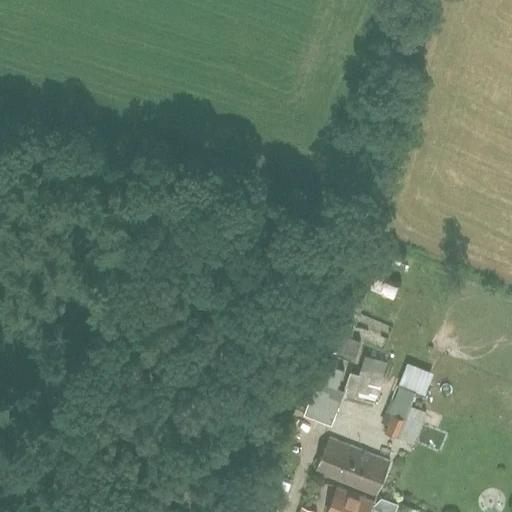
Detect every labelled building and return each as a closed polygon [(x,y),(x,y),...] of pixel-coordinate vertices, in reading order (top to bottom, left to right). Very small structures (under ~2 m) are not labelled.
[(374,270),(367,283),(396,299),(403,287),(374,270)] [(332,352),(354,359),(361,341),(351,337),(358,318),(365,298),(347,291),(340,312),(346,314),(340,333),(339,333),(332,352)] [(387,360),(366,353),(358,373),(380,381),(387,360)] [(343,368),(330,363),(323,361),(304,413),(331,423),(344,389),(337,387),(343,368)] [(414,412),(416,406),(410,404),(411,401),(400,397),(394,414),(387,410),(382,422),(387,424),(384,431),(399,437),(408,410),(414,412)] [(376,494),(390,460),(329,437),(316,470),(376,494)] [(367,511),(372,499),(338,486),(327,511),(367,511)]
